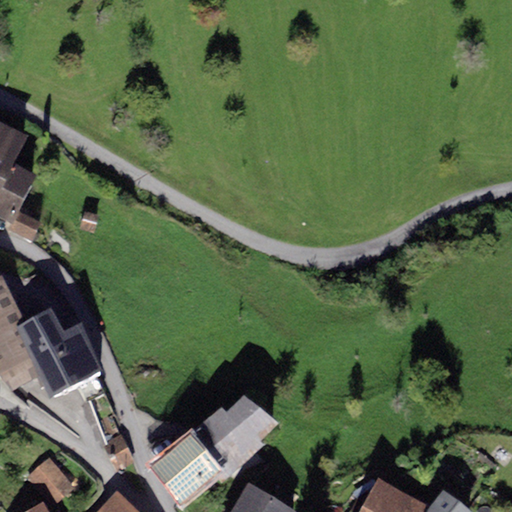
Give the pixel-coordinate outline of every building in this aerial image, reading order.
[(29,148),(0,133),(0,225),(12,231),(19,218),(37,188),(15,177),(29,148)] [(99,221),(85,215),(79,232),(93,237),(99,221)] [(41,229),(19,218),(12,231),(10,234),(32,245),(41,229)] [(2,286),(0,287),(0,381),(2,381),(29,367),(16,340),(27,334),(2,286)] [(65,345),(54,322),(27,334),(16,340),(29,367),(37,383),(49,409),(104,383),(82,337),(65,345)] [(29,367),(2,381),(11,394),(37,383),(29,367)] [(189,442),(192,445),(221,483),(225,488),(264,454),(261,450),(279,436),(244,410),(227,425),(221,419),(189,442)] [(133,467),(121,438),(104,444),(116,474),(133,467)] [(192,445),(151,477),(177,511),(184,511),(221,483),(192,445)] [(74,493),(49,462),(27,480),(51,511),(74,493)] [(428,511),(378,488),(365,511),(428,511)] [(278,511),(249,494),(237,511),(278,511)] [(128,511),(117,500),(104,511),(128,511)] [(457,511),(443,501),(433,511),(457,511)]
